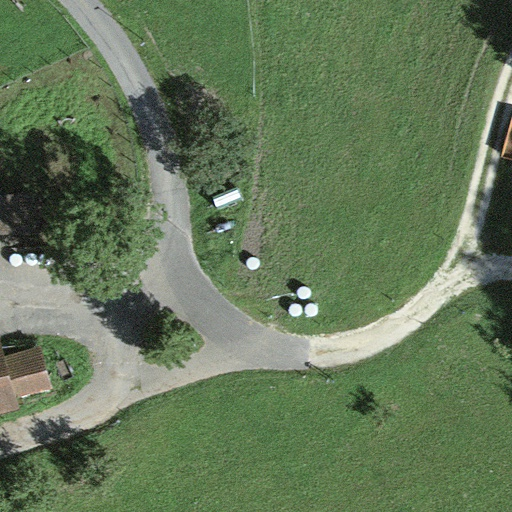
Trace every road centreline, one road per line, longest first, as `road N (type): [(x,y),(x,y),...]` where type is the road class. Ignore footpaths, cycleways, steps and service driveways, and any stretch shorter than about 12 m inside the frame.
road 1 (track): [(511,70),(464,230),(427,299),(316,356),(228,342),(161,273)]
road 2 (residential): [(78,0),(145,102),(168,195),(161,273),(105,392),(13,440)]
road 3 (track): [(228,342),(105,392)]
